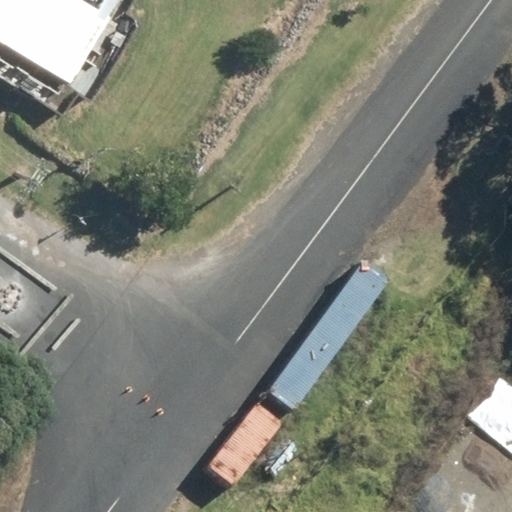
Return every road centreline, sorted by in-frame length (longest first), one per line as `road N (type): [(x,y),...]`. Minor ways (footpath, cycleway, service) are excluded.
road 1 (tertiary): [(493,0),(194,404)]
road 2 (unclassified): [(0,261),(194,404)]
road 3 (tertiary): [(194,404),(113,511)]
